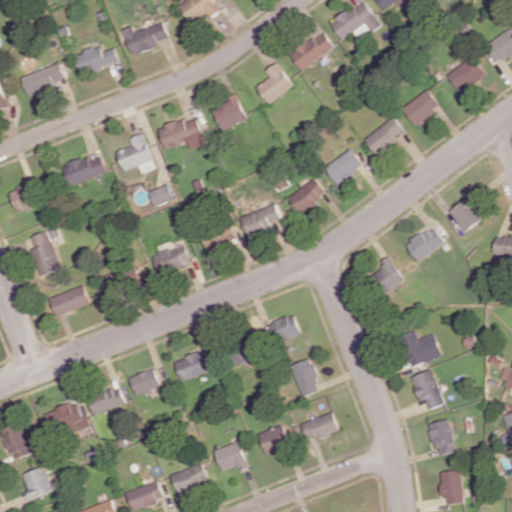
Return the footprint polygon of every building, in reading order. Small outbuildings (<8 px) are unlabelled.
[(187,0),(181,4),(193,21),(208,11),(212,16),(223,9),(218,2),(221,0),(187,0)] [(363,0),(332,23),(344,39),(355,31),(359,36),(372,27),(374,30),(383,24),(366,0),(363,0)] [(132,51),(171,41),(165,22),(136,29),(135,25),(126,28),(132,51)] [(511,53),(511,29),(511,28),(486,47),(500,64),(511,53)] [(304,69),(335,45),(323,29),(292,54),(304,69)] [(77,52),(83,73),(121,62),(116,47),(103,51),(102,45),(77,52)] [(487,74),(475,56),(449,73),(461,91),(487,74)] [(267,69),(272,76),(259,85),(270,102),(295,85),(279,61),(267,69)] [(68,80),(61,62),(24,76),(31,94),(68,80)] [(11,105),(0,79),(0,105),(1,109),(11,105)] [(443,108),(431,89),(405,105),(416,124),(443,108)] [(248,119),(240,97),(214,107),(223,129),(248,119)] [(168,148),(189,140),(192,148),(208,142),(197,114),(161,128),(168,148)] [(367,138),(379,154),(408,132),(396,116),(367,138)] [(126,170),(141,165),(143,172),(157,167),(146,132),(132,137),(134,145),(119,149),(126,170)] [(338,183),(365,167),(354,148),(327,164),(338,183)] [(66,164),(72,183),(108,173),(103,153),(66,164)] [(329,195),(319,178),(290,195),(300,212),(329,195)] [(18,210),(40,205),(34,183),(12,189),(18,210)] [(151,190),(157,206),(176,199),(170,183),(151,190)] [(452,210),(467,231),(487,216),(471,195),(452,210)] [(243,216),(251,234),(284,221),(277,202),(243,216)] [(239,244),(235,224),(205,231),(209,251),(239,244)] [(408,243),(419,260),(447,241),(436,224),(408,243)] [(34,236),(38,247),(34,248),(44,275),(64,267),(49,230),(34,236)] [(496,253),(511,255),(511,235),(499,233),(496,253)] [(193,260),(187,243),(155,255),(162,272),(193,260)] [(372,272),(385,293),(407,280),(394,259),(372,272)] [(103,275),(108,293),(131,286),(125,268),(103,275)] [(60,316),(93,302),(85,284),(52,297),(60,316)] [(278,341),(302,333),(296,313),(271,321),(278,341)] [(444,355),(436,332),(420,338),(417,329),(402,335),(413,366),(444,355)] [(214,368),(207,348),(176,360),(183,380),(214,368)] [(304,396),(323,389),(312,358),(293,364),(304,396)] [(139,395),(163,386),(156,367),(132,377),(139,395)] [(502,382),(511,384),(511,368),(507,367),(502,382)] [(446,403),(434,369),(413,376),(422,399),(427,397),(431,408),(446,403)] [(97,414),(128,403),(121,385),(90,397),(97,414)] [(79,401),(47,412),(56,437),(92,424),(88,414),(84,415),(79,401)] [(308,439),(341,431),(336,412),(304,420),(308,439)] [(459,450),(451,418),(431,423),(439,455),(459,450)] [(33,453),(23,421),(12,425),(13,431),(6,433),(14,459),(33,453)] [(269,454),(293,445),(285,423),(261,433),(269,454)] [(251,466),(241,440),(217,449),(225,470),(239,465),(240,470),(251,466)] [(179,491),(211,483),(206,463),(174,471),(179,491)] [(33,498),(56,490),(46,465),(23,474),(33,498)] [(445,503),(465,502),(463,469),(444,470),(445,503)] [(128,491),(136,510),(166,499),(159,480),(128,491)] [(82,510),(83,511),(118,511),(114,498),(82,510)]
